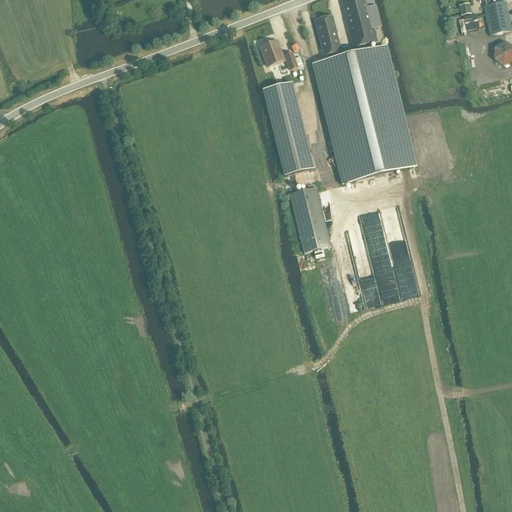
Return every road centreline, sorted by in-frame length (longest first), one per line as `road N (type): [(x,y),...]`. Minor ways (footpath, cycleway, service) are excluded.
road 1 (unclassified): [(0,123),(45,98),(306,0)]
road 2 (track): [(399,194),(465,511)]
road 3 (track): [(425,296),(359,320),(315,368)]
